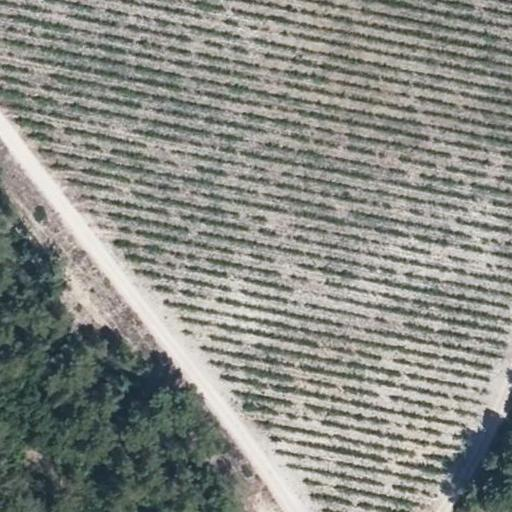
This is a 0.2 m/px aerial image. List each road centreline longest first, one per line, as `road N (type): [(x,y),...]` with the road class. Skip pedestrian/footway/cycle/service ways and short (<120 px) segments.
road 1 (track): [(0,122),(285,511)]
road 2 (track): [(511,379),(437,511)]
